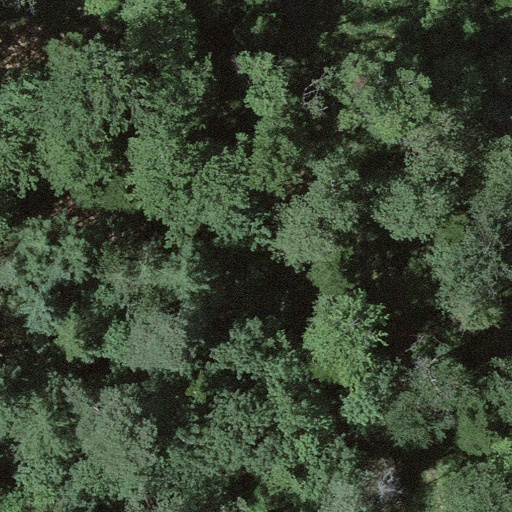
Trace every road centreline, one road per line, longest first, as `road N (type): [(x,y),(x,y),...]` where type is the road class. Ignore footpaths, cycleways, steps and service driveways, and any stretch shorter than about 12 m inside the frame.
road 1 (track): [(410,370),(407,324),(390,275),(304,171),(171,78),(20,0)]
road 2 (track): [(40,511),(156,492),(360,435),(394,407),(410,370)]
road 3 (track): [(410,370),(477,511)]
